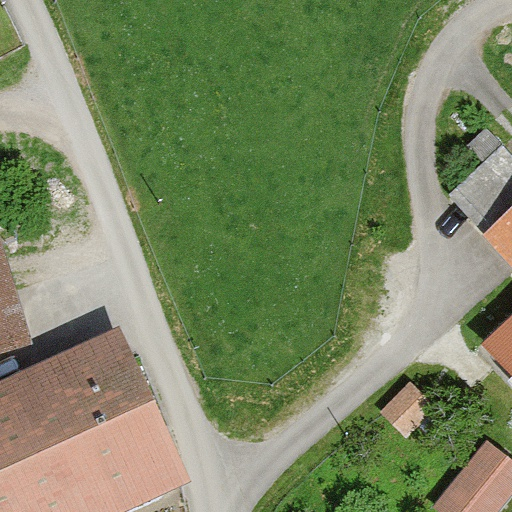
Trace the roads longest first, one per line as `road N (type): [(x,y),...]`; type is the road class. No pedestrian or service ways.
road 1 (unclassified): [(217,511),(210,468),(131,247),(10,0)]
road 2 (unknown): [(103,511),(157,486),(198,435)]
